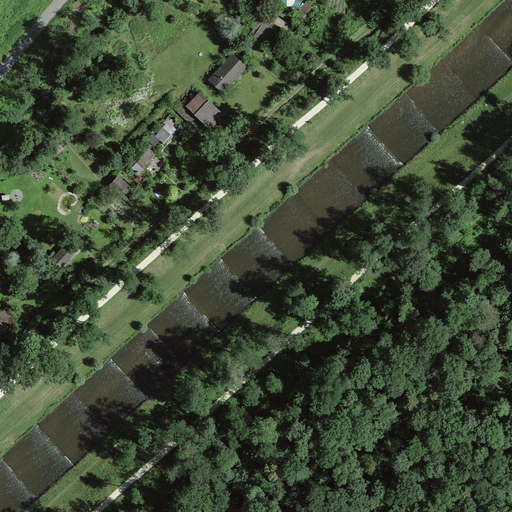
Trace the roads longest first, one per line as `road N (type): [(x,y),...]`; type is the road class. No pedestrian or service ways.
road 1 (track): [(436,0),(0,394)]
road 2 (track): [(511,139),(97,511)]
road 3 (track): [(401,0),(0,361)]
